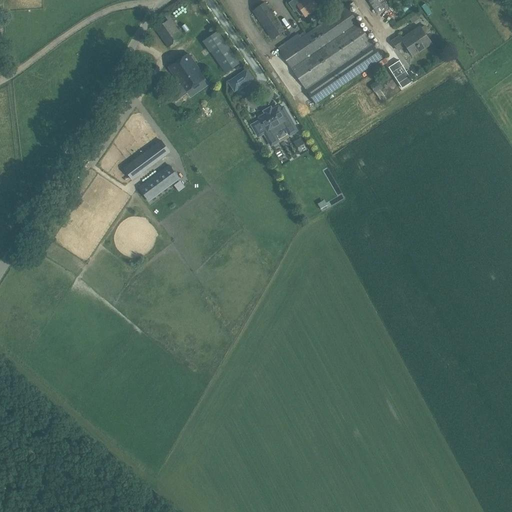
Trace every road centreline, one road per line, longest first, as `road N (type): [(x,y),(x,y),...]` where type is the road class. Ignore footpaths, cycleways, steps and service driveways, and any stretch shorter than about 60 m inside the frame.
road 1 (unclassified): [(0,273),(166,0)]
road 2 (track): [(0,82),(117,6),(156,8)]
